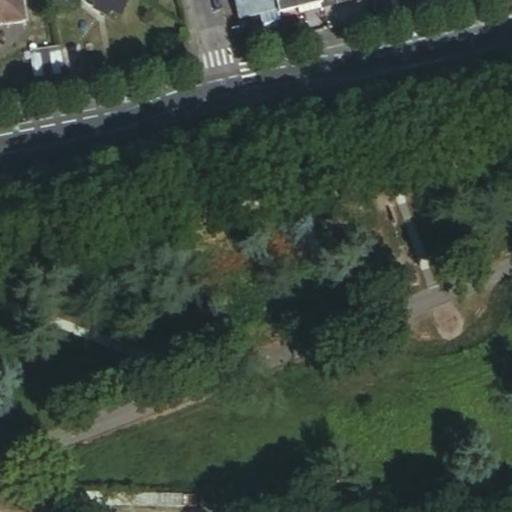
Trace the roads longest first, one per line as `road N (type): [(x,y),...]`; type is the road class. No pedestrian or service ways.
road 1 (tertiary): [(511,39),(230,104)]
road 2 (tertiary): [(230,104),(0,152)]
